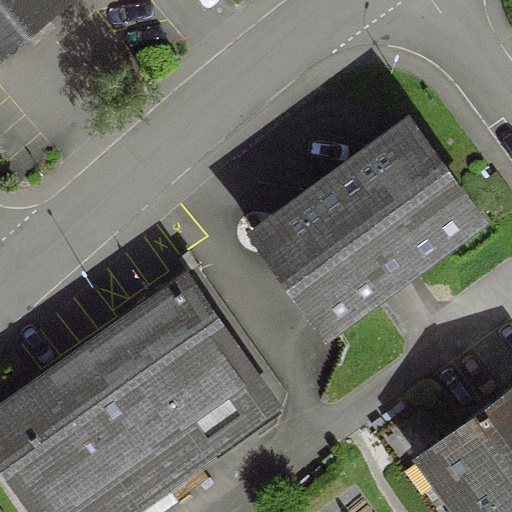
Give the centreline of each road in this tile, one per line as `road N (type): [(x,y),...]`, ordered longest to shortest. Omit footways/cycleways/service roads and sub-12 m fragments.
road 1 (residential): [(360,0),(10,278)]
road 2 (residential): [(511,120),(429,0)]
